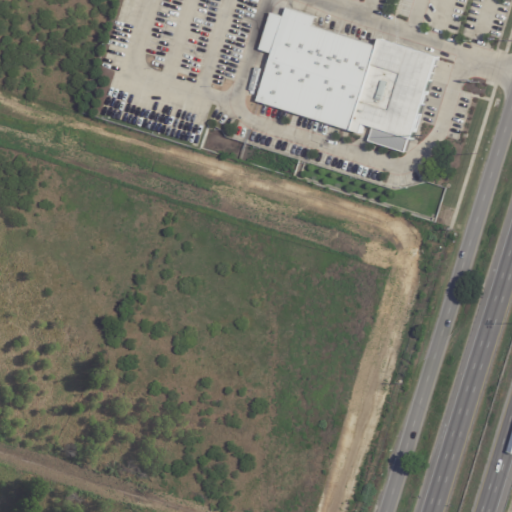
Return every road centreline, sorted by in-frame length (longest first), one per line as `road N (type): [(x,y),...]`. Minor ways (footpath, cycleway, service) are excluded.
road 1 (secondary): [(511,107),(383,511)]
road 2 (motorway): [(511,244),(429,511)]
